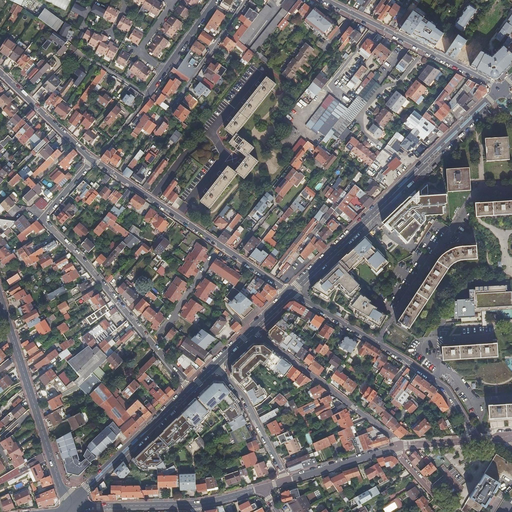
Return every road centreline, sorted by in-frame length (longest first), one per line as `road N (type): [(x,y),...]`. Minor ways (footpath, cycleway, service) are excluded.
road 1 (secondary): [(290,293),(499,89)]
road 2 (residential): [(92,158),(41,219),(151,344)]
road 3 (residential): [(0,299),(60,487),(73,501)]
road 4 (tertiary): [(323,0),(499,89)]
road 5 (residential): [(397,446),(252,330)]
road 6 (residential): [(290,293),(431,380)]
road 7 (secondary): [(73,501),(189,390)]
road 8 (residential): [(219,245),(92,158)]
road 9 (residential): [(245,0),(167,112)]
road 10 (residential): [(216,365),(242,395),(285,481)]
road 11 (residential): [(65,510),(193,505)]
road 12 (residential): [(92,158),(0,72)]
road 13 (residential): [(219,245),(151,344)]
